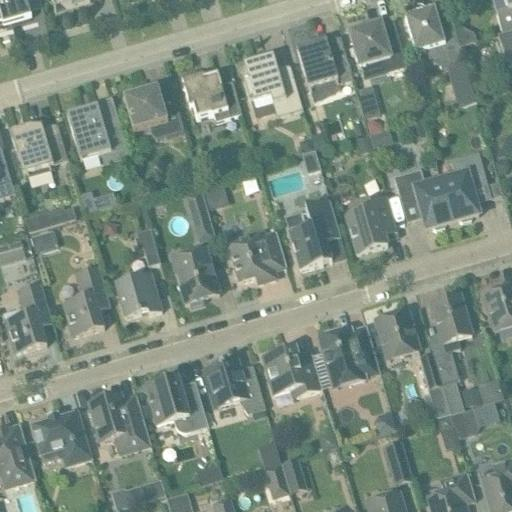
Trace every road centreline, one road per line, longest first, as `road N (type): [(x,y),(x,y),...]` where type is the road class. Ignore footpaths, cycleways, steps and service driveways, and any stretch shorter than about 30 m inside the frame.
road 1 (residential): [(0,392),(511,247)]
road 2 (residential): [(0,96),(328,0)]
